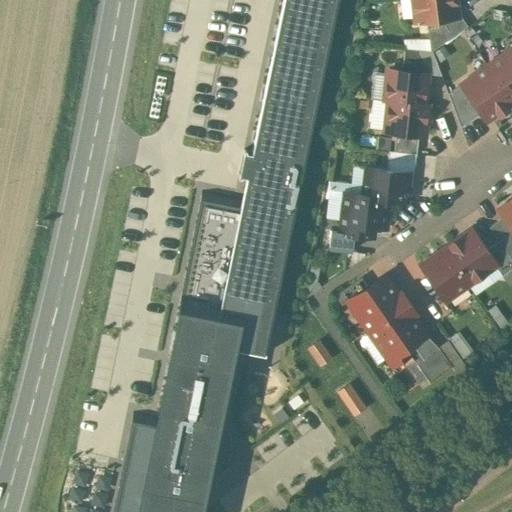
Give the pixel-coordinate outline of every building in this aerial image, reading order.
[(153,425),(132,420),(112,511),(200,511),(235,346),(263,352),(336,0),(284,0),(241,208),(202,200),(180,307),(177,306),(153,425)] [(454,0),(410,0),(413,21),(457,15),(454,0)] [(431,31),(423,32),(424,44),(432,43),(431,31)] [(431,51),(403,47),(400,70),(426,73),(440,75),(431,51)] [(511,47),(486,65),(511,101),(511,100),(511,47)] [(486,65),(460,84),(480,112),(485,120),(496,112),(498,115),(506,109),(504,106),(511,101),(486,65)] [(400,70),(386,69),(382,100),(386,100),(387,100),(422,103),(426,73),(400,70)] [(480,112),(460,84),(446,93),(459,127),(480,112)] [(422,103),(387,100),(386,100),(383,130),(417,134),(423,134),(426,103),(422,103)] [(417,134),(394,131),(392,151),(415,153),(417,134)] [(392,151),(387,150),(385,169),(408,172),(408,173),(412,174),(415,153),(392,151)] [(385,169),(364,167),(361,193),(361,195),(388,198),(388,199),(405,200),(408,173),(408,172),(385,169)] [(388,198),(361,195),(361,193),(343,191),(338,231),(338,232),(352,234),(372,236),(373,226),(384,227),(388,199),(388,198)] [(511,199),(498,209),(503,216),(511,229),(511,199)] [(511,252),(511,229),(503,216),(487,226),(497,241),(508,256),(511,252)] [(470,229),(442,248),(467,284),(494,265),(495,265),(484,250),(470,229)] [(338,231),(329,230),(327,248),(350,250),(352,234),(338,232),(338,231)] [(511,261),(508,256),(497,241),(484,250),(495,265),(494,265),(500,275),(511,266),(511,261)] [(467,284),(442,248),(419,264),(444,300),(467,284)] [(383,275),(347,300),(367,329),(406,303),(399,293),(396,294),(383,275)] [(406,303),(367,329),(395,370),(412,359),(404,347),(424,334),(410,314),(413,312),(406,303)] [(319,339),(307,347),(319,365),(331,357),(319,339)] [(438,348),(415,364),(428,382),(450,366),(438,348)] [(335,386),(351,413),(364,405),(347,378),(335,386)]
